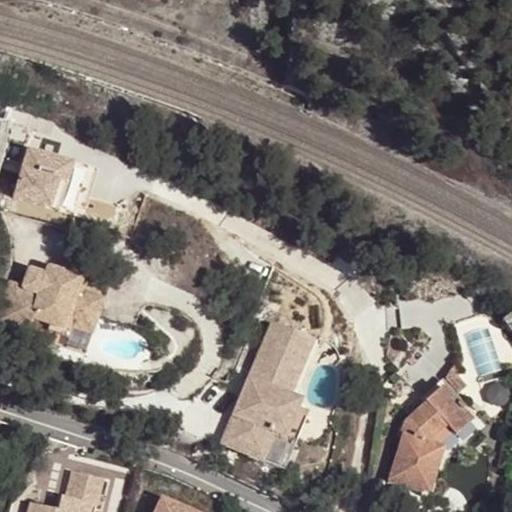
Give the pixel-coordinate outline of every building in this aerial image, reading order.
[(58,212),(72,161),(24,148),(10,199),(58,212)] [(52,283),(55,272),(48,269),(45,277),(44,280),(52,283)] [(74,298),(80,280),(55,272),(52,283),(44,280),(45,277),(28,271),(22,290),(8,285),(0,308),(0,328),(7,331),(7,330),(13,327),(14,324),(24,327),(31,324),(32,320),(63,331),(64,328),(67,320),(86,326),(94,304),(74,298)] [(91,336),(106,288),(80,280),(74,298),(94,304),(86,326),(67,320),(64,328),(91,336)] [(26,337),(31,324),(24,327),(14,324),(13,327),(7,330),(7,331),(26,337)] [(304,420),(297,403),(286,398),(309,342),(270,326),(251,373),(253,386),(244,407),(238,405),(224,437),(238,442),(234,451),(283,472),(304,420)] [(468,388),(473,383),(457,364),(456,364),(446,380),(451,385),(459,378),(468,388)] [(238,405),(244,407),(253,386),(251,373),(238,405)] [(387,483),(423,494),(438,448),(430,446),(432,439),(445,427),(455,438),(472,422),(442,388),(424,404),(425,405),(404,423),(400,437),(402,438),(387,483)] [(234,451),(238,442),(224,437),(220,446),(234,451)] [(423,494),(429,496),(444,450),(438,448),(423,494)] [(88,511),(90,506),(96,507),(103,480),(72,471),(65,498),(61,496),(57,510),(56,511),(44,511),(46,507),(30,503),(27,511),(88,511)] [(191,511),(162,498),(155,511),(191,511)]
